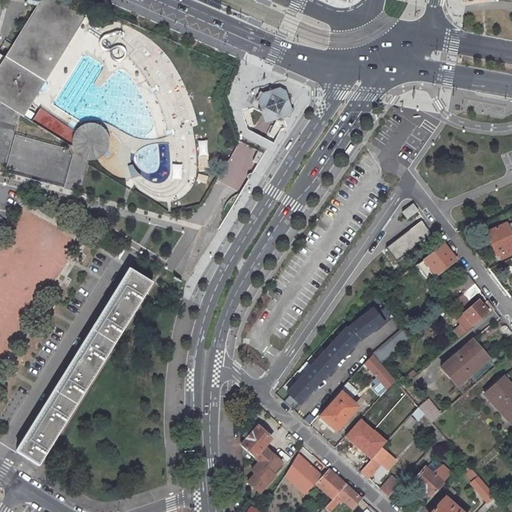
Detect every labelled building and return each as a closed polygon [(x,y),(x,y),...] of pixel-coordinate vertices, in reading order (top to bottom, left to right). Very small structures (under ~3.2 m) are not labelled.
[(86,16),(60,0),(40,0),(0,65),(0,96),(2,98),(0,102),(23,117),(86,16)] [(307,0),(256,99),(260,112),(262,117),(264,123),(287,117),(313,68),(353,0),(307,0)] [(99,141),(99,139),(98,138),(97,136),(95,134),(94,133),(92,133),(89,133),(87,133),(86,131),(82,133),(80,135),(79,137),(79,138),(79,145),(76,145),(77,147),(77,149),(79,151),(82,154),(85,155),(88,156),(89,156),(91,156),(97,155),(94,150),(96,149),(97,148),(98,147),(99,145),(99,144),(99,141)] [(350,145),(346,152),(349,154),(354,148),(350,145)] [(401,212),(406,219),(417,211),(411,203),(401,212)] [(421,221),(386,247),(396,260),(431,234),(421,221)] [(485,231),(496,255),(498,254),(500,260),(511,253),(511,238),(506,226),(505,223),(485,231)] [(465,239),(473,235),(476,231),(474,227),(460,233),(465,239)] [(415,266),(428,282),(456,260),(442,244),(415,266)] [(152,283),(129,269),(119,285),(111,299),(100,315),(92,329),(82,345),(73,360),(64,374),(54,390),(44,406),(35,421),(25,436),(16,451),(38,465),(152,283)] [(464,277),(456,284),(468,299),(476,292),(464,277)] [(473,302),(459,315),(452,321),(462,333),(469,328),(489,310),(483,302),(478,307),(473,302)] [(369,310),(346,328),(356,340),(356,341),(375,327),(376,328),(380,325),(381,326),(391,318),(383,307),(373,315),(369,310)] [(280,402),(290,411),(304,396),(302,395),(307,390),(308,391),(323,375),(322,374),(327,369),(328,370),(343,354),(342,352),(347,347),(348,348),(356,340),(346,328),(344,330),(343,328),(283,393),(286,395),(280,402)] [(378,359),(407,341),(402,333),(373,351),(378,359)] [(438,369),(454,388),(486,360),(470,341),(438,369)] [(369,355),(362,363),(384,389),(391,381),(377,365),(369,355)] [(511,392),(503,382),(486,397),(500,413),(498,415),(506,423),(511,418),(511,392)] [(347,383),(340,390),(351,399),(357,392),(347,383)] [(351,407),(337,394),(318,415),(334,430),(343,420),(341,418),(351,407)] [(436,415),(423,401),(415,408),(421,416),(427,423),(436,415)] [(410,403),(402,412),(407,416),(408,415),(415,408),(410,403)] [(408,415),(414,421),(421,416),(415,408),(408,415)] [(339,455),(361,431),(353,423),(331,448),(339,455)] [(251,434),(246,430),(240,437),(238,441),(241,445),(258,461),(250,469),(254,472),(246,481),(258,492),(274,475),(271,472),(282,462),(264,445),(271,437),(258,425),(251,434)] [(440,437),(433,430),(429,434),(436,441),(440,437)] [(365,447),(349,465),(358,472),(373,456),(372,455),(378,449),(370,441),(365,447)] [(365,479),(378,465),(384,470),(391,462),(384,455),(378,449),(372,455),(373,456),(358,472),(364,478),(365,479)] [(294,454),(281,476),(300,493),(316,475),(305,465),(294,454)] [(483,503),(474,511),(481,511),(492,500),(493,499),(465,467),(459,473),(468,483),(466,485),(483,503)] [(421,468),(409,481),(427,497),(439,484),(421,468)] [(325,470),(312,484),(327,498),(328,499),(340,484),(341,484),(325,470)] [(389,491),(396,484),(388,477),(377,489),(381,493),(385,497),(389,491)] [(337,499),(349,508),(357,499),(340,484),(328,499),(327,498),(319,507),(320,508),(325,511),(337,499)] [(447,499),(452,493),(446,487),(440,493),(447,499)] [(427,511),(456,511),(441,498),(427,511)]
